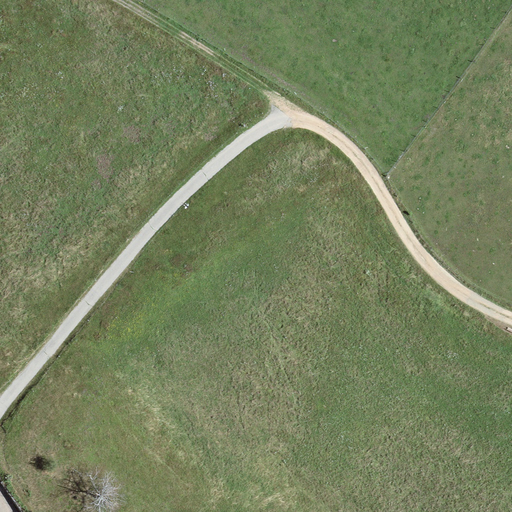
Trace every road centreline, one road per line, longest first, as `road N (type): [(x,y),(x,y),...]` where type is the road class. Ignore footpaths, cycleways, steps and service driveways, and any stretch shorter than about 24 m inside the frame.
road 1 (track): [(0,411),(158,218),(230,149),(285,121)]
road 2 (track): [(285,121),(319,131),(365,165),(395,227),(444,292),(511,326)]
road 3 (track): [(285,121),(230,68),(119,0)]
